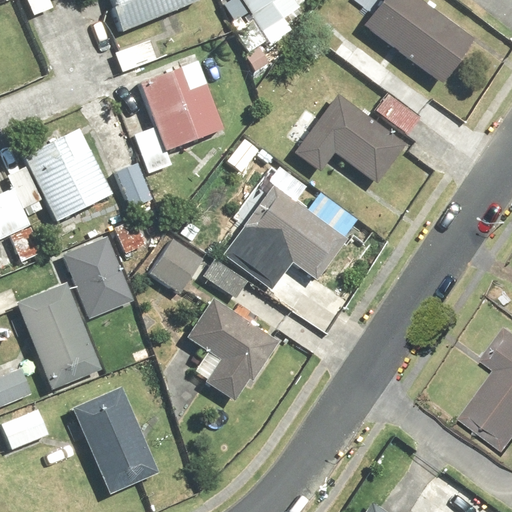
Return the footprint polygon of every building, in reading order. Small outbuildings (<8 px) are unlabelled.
[(49,0),(26,0),(32,17),(53,9),(49,0)] [(110,0),(120,28),(200,1),(199,0),(110,0)] [(236,0),(256,30),(301,0),(236,0)] [(413,0),(377,0),(358,24),(441,87),(473,45),(413,0)] [(197,67),(135,84),(154,154),(216,137),(197,67)] [(394,146),(323,95),(287,145),(357,196),(394,146)] [(391,95),(376,113),(409,140),(424,122),(391,95)] [(69,134),(18,156),(50,226),(100,203),(69,134)] [(227,162),(242,175),(261,154),(246,140),(227,162)] [(149,176),(144,161),(115,171),(129,211),(158,200),(149,176)] [(171,168),(149,176),(158,200),(159,205),(182,197),(171,168)] [(2,181),(0,181),(0,262),(30,250),(2,181)] [(269,186),(234,232),(304,286),(339,240),(269,186)] [(134,221),(114,230),(126,258),(146,249),(134,221)] [(100,237),(60,253),(84,314),(124,298),(100,237)] [(167,241),(142,274),(173,298),(198,265),(167,241)] [(215,260),(202,277),(237,302),(249,286),(215,260)] [(55,286),(8,304),(45,397),(92,378),(55,286)] [(270,348),(206,306),(166,366),(229,408),(270,348)] [(507,458),(511,450),(511,339),(492,327),(436,411),(507,458)] [(0,373),(0,401),(24,393),(16,369),(0,373)] [(115,388),(67,408),(103,498),(151,478),(115,388)] [(0,423),(0,434),(9,454),(41,439),(28,411),(0,423)]
